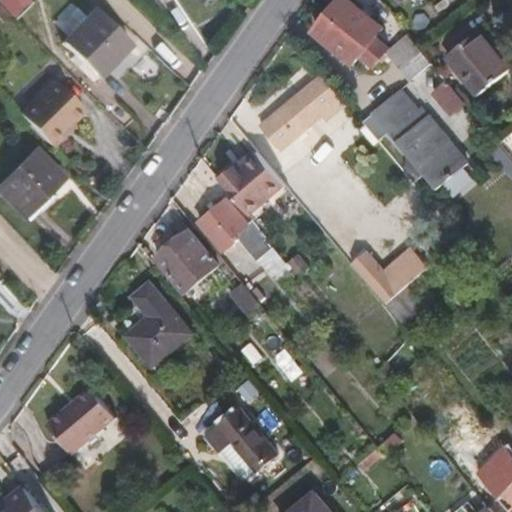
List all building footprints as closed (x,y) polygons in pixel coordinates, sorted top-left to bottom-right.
[(33,4),(28,0),(0,0),(0,2),(17,19),(33,4)] [(351,0),(341,0),(330,15),(315,33),(355,65),(363,56),(377,68),(389,53),(407,73),(426,57),(407,34),(393,49),(378,38),(385,28),(351,0)] [(133,46),(117,30),(95,9),(63,42),(101,79),(133,46)] [(511,69),(511,68),(481,31),(446,58),(479,96),(511,69)] [(281,152),(323,116),(327,121),(346,104),(323,76),(262,128),(281,152)] [(17,113),(50,150),(89,115),(56,78),(17,113)] [(466,104),(448,83),(434,94),(453,116),(466,104)] [(468,162),(437,125),(423,108),(419,111),(402,91),(375,114),(438,188),(468,162)] [(0,193),(25,219),(65,178),(37,149),(0,184),(0,193)] [(280,178),(258,153),(244,164),(242,161),(226,174),(240,191),(254,179),(265,192),(280,178)] [(289,263),(253,220),(250,223),(230,199),(202,222),(226,251),(241,239),(273,276),(289,263)] [(187,293),(221,264),(193,230),(159,259),(187,293)] [(405,326),(434,302),(422,287),(437,276),(429,268),(387,304),(405,326)] [(154,367),(194,333),(151,282),(135,296),(150,315),(128,335),(154,367)] [(260,304),(243,284),(232,293),(249,313),(260,304)] [(76,455),(120,418),(95,389),(51,425),(76,455)] [(278,454),(241,410),(210,436),(222,450),(234,441),(259,470),(278,454)] [(386,458),(402,442),(395,434),(380,450),(386,458)] [(511,460),(489,484),(502,498),(506,494),(511,499),(511,460)] [(45,511),(44,510),(24,485),(6,499),(12,507),(5,511),(45,511)] [(333,511),(316,492),(291,511),(333,511)] [(493,511),(490,507),(484,511),(475,511),(468,502),(456,511),(493,511)]
